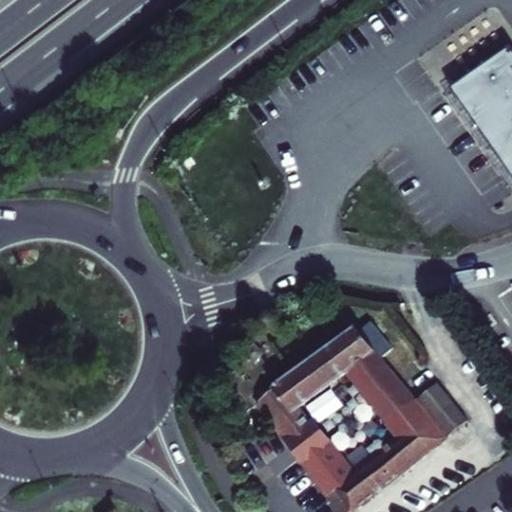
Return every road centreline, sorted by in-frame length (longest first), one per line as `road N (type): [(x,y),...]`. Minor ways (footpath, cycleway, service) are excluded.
road 1 (trunk): [(125,253),(125,178),(148,128),(308,0)]
road 2 (unclassified): [(274,282),(328,263),(439,275),(511,260)]
road 3 (trunk): [(0,93),(122,0)]
road 4 (secondary): [(205,511),(155,375)]
road 5 (unclassified): [(274,282),(209,293),(142,274)]
road 6 (unclassified): [(160,354),(274,282)]
road 7 (secondary): [(75,451),(133,471),(189,511)]
